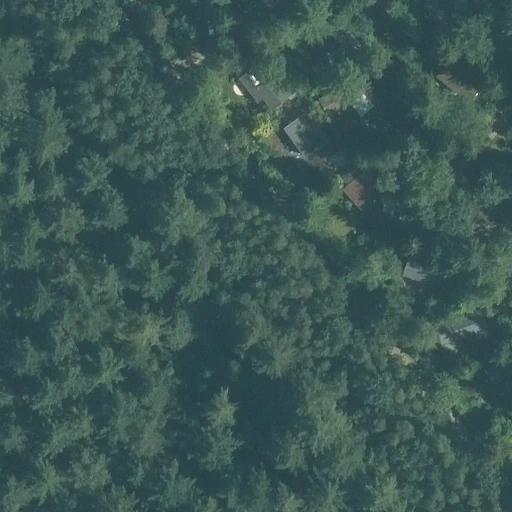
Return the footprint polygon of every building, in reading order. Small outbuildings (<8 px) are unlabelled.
[(426,0),(423,19),(466,27),(468,13),(442,7),(442,0),(426,0)] [(333,15),(323,25),(343,46),(331,58),(343,70),(365,48),(333,15)] [(496,43),(504,49),(511,56),(511,28),(496,15),(483,30),(487,34),(479,43),(489,51),(496,43)] [(472,49),(454,39),(448,48),(466,59),(472,49)] [(265,62),(243,76),(238,80),(256,107),(262,103),(271,115),(291,101),(286,92),(292,88),(281,72),(275,76),(265,62)] [(479,91),(461,77),(445,65),(435,79),(469,104),(479,91)] [(322,84),(316,76),(310,80),(315,88),(322,84)] [(304,110),(268,138),(276,148),(303,129),(311,139),(320,132),(304,110)] [(409,130),(399,136),(408,147),(417,141),(409,130)] [(275,159),(301,148),(297,139),(271,151),(275,159)] [(349,164),(345,154),(331,160),(336,172),(343,169),(342,167),(349,164)] [(395,209),(380,192),(364,172),(341,192),(363,217),(369,212),(379,223),(395,209)] [(511,191),(491,178),(483,191),(511,209),(511,191)] [(397,215),(387,222),(395,233),(405,225),(397,215)] [(511,255),(496,270),(508,284),(511,280),(511,255)] [(432,267),(422,266),(396,264),(395,279),(452,284),(452,269),(432,267)] [(506,303),(497,307),(503,318),(511,313),(506,303)] [(481,311),(435,326),(441,345),(471,336),(471,335),(474,335),(476,340),(489,336),(487,330),(481,312),(481,311)] [(493,385),(511,373),(511,351),(483,370),(493,385)]
